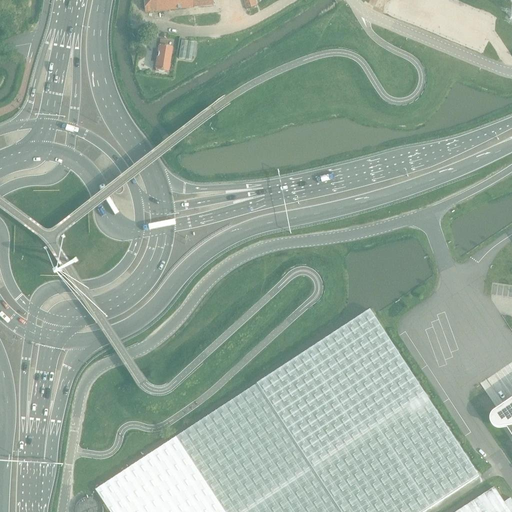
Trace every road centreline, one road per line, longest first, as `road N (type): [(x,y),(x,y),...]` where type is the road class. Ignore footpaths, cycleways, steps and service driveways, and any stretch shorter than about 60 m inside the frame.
road 1 (unclassified): [(62,511),(78,398),(98,366),(150,343),(241,256),(426,215)]
road 2 (primary): [(89,339),(133,323),(186,268),(240,231),(401,189),(511,144)]
road 3 (primary): [(511,123),(390,166),(309,182)]
road 4 (primary): [(160,188),(102,90),(103,0)]
road 5 (unclassified): [(511,72),(373,17),(350,0)]
road 6 (primary): [(32,494),(70,362),(89,339)]
road 7 (primary): [(32,494),(30,329)]
road 8 (primary): [(32,494),(53,336)]
road 9 (primary): [(309,182),(163,226)]
road 10 (unclassified): [(144,22),(219,31),(289,0)]
road 11 (primary): [(309,182),(160,188)]
road 12 (primary): [(309,182),(162,205)]
road 13 (primary): [(66,316),(129,294),(155,261),(163,226)]
road 14 (primary): [(36,310),(48,289),(111,276),(138,229)]
road 15 (primary): [(0,378),(0,511)]
road 16 (primary): [(68,0),(18,123)]
road 17 (primary): [(69,0),(76,27),(71,127)]
road 18 (primary): [(69,0),(47,122)]
